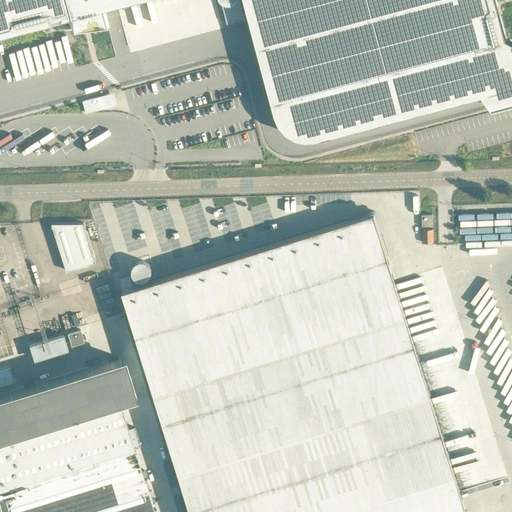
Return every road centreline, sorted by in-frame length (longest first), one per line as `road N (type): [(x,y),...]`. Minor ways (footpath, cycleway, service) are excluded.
road 1 (unknown): [(0,94),(173,56),(215,56),(232,68),(256,118),(292,158),(511,102)]
road 2 (unclassified): [(0,194),(511,177)]
road 3 (unknown): [(148,189),(139,142),(107,121),(58,119),(0,133)]
